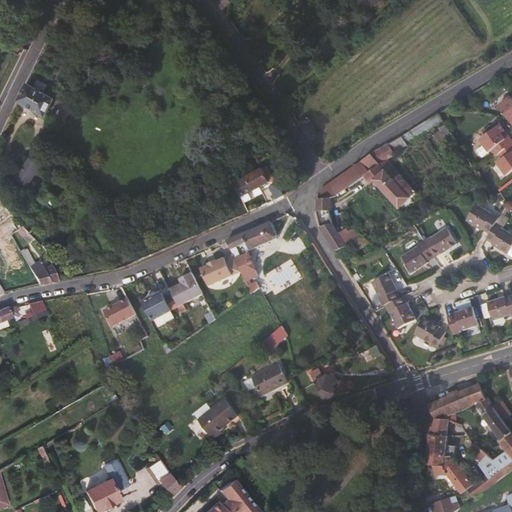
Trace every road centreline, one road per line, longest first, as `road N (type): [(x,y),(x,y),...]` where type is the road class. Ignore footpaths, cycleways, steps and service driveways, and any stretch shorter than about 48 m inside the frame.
road 1 (residential): [(0,300),(121,279),(300,201)]
road 2 (tertiary): [(166,511),(224,458),(282,427),(409,387)]
road 3 (residential): [(511,57),(322,181)]
road 4 (residential): [(322,181),(199,0)]
road 5 (residential): [(409,387),(300,201)]
road 6 (residential): [(0,123),(57,0)]
road 7 (residential): [(417,384),(418,511)]
